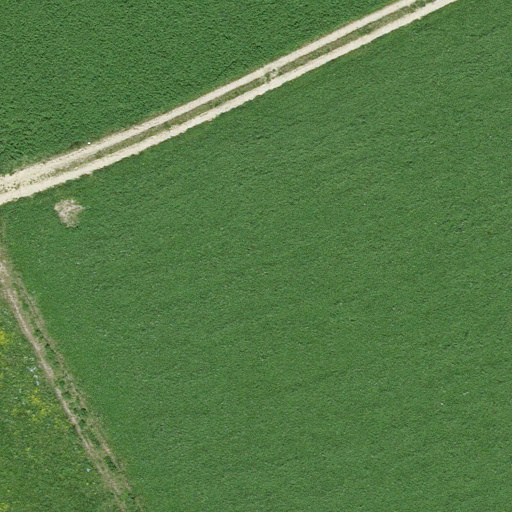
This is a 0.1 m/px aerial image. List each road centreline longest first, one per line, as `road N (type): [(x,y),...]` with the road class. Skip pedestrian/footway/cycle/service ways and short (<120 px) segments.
road 1 (track): [(410,0),(194,112),(0,189)]
road 2 (track): [(0,284),(131,511)]
